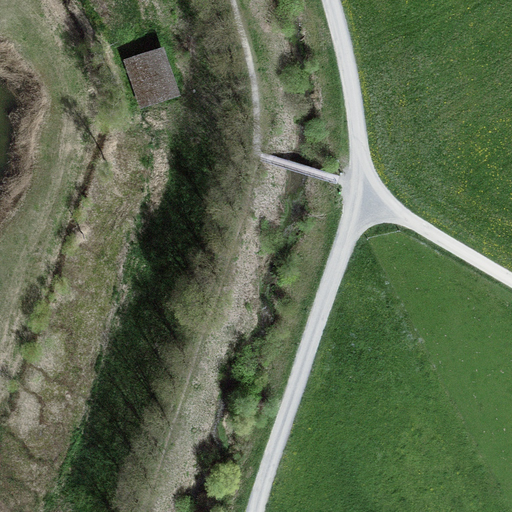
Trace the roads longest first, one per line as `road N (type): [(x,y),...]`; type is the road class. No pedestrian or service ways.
road 1 (track): [(366,189),(255,511)]
road 2 (track): [(366,189),(351,84),(327,0)]
road 3 (track): [(366,189),(511,286)]
